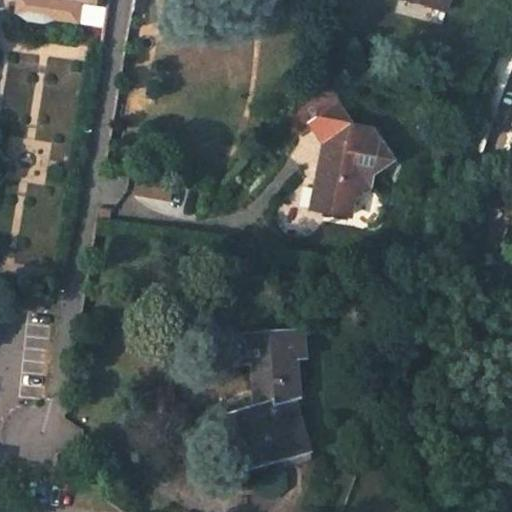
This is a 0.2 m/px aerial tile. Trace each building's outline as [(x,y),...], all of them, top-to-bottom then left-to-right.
[(55,3),(37,0),(15,0),(12,16),(52,23),(55,3)] [(403,0),(402,3),(449,15),(452,0),(403,0)] [(80,7),(55,3),(52,23),(77,27),(80,7)] [(358,204),(378,188),(371,179),(398,159),(373,127),(362,136),(339,106),(312,126),(328,146),(335,148),(333,160),(324,167),(319,191),(334,193),(329,216),(354,220),(358,204)] [(137,196),(176,200),(178,181),(139,177),(137,196)] [(319,191),(314,214),(329,216),(334,193),(319,191)] [(303,452),(290,406),(230,427),(243,472),(303,452)]
